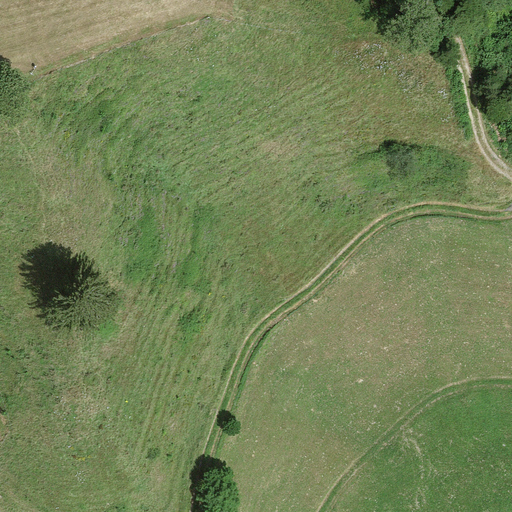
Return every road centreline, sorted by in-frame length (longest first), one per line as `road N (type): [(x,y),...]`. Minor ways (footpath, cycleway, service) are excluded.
road 1 (track): [(511,222),(404,219),(262,339),(204,511)]
road 2 (track): [(420,0),(455,28),(487,139),(511,171)]
